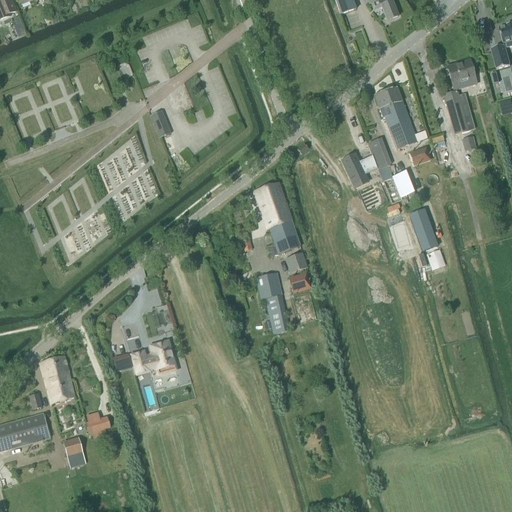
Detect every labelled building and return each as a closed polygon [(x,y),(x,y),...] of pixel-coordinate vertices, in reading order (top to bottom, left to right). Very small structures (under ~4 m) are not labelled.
[(0,0),(0,15),(1,19),(15,13),(11,2),(4,4),(2,0),(0,0)] [(334,0),(340,15),(355,10),(351,0),(334,0)] [(367,0),(369,5),(379,1),(386,21),(398,17),(391,0),(367,0)] [(10,20),(17,38),(24,35),(17,17),(10,20)] [(511,24),(506,26),(507,27),(499,29),(503,45),(506,44),(507,49),(511,47),(511,24)] [(496,71),(510,67),(504,46),(490,50),(496,71)] [(447,67),(447,71),(445,71),(447,77),(449,76),(451,85),(474,80),(469,62),(447,67)] [(396,150),(426,139),(424,132),(414,136),(396,88),(374,97),(382,119),(384,119),(396,150)] [(467,132),(457,93),(443,96),(454,135),(467,132)] [(152,124),(164,120),(161,112),(151,116),(149,117),(152,124)] [(164,120),(152,124),(153,125),(159,139),(170,135),(164,121),(164,120)] [(473,137),(461,140),(464,152),(476,149),(473,137)] [(377,171),(390,167),(380,140),(367,144),(377,171)] [(301,156),(308,150),(304,146),(297,151),(301,156)] [(412,168),(430,159),(424,147),(405,156),(412,168)] [(354,155),(340,162),(352,187),(355,186),(356,189),(366,184),(364,181),(366,180),(354,155)] [(400,198),(414,193),(406,173),(392,178),(393,178),(383,182),(392,205),(401,201),(400,198)] [(270,258),(299,248),(278,184),(254,193),(267,231),(269,230),(274,246),(267,249),(270,258)] [(422,254),(439,249),(428,214),(412,219),(422,254)] [(244,253),(251,251),(246,233),(238,235),(244,253)] [(290,274),(306,269),(301,254),(285,260),(290,274)] [(421,255),(417,256),(421,267),(425,265),(421,255)] [(273,335),(289,331),(276,274),(256,279),(260,301),(265,300),(273,335)] [(288,293),(308,290),(306,275),(286,278),(288,293)] [(146,356),(144,351),(129,355),(135,378),(151,374),(150,372),(155,371),(157,378),(177,373),(175,367),(176,366),(169,341),(148,347),(150,355),(146,356)] [(51,405),(73,398),(64,357),(40,364),(51,405)] [(32,411),(41,408),(37,396),(28,398),(32,411)] [(0,452),(49,439),(43,415),(0,426),(0,452)] [(104,430),(109,428),(106,418),(85,425),(88,434),(91,434),(93,439),(105,434),(104,430)] [(368,433),(372,449),(385,446),(381,431),(368,433)] [(69,469),(85,465),(77,439),(62,444),(69,469)]
